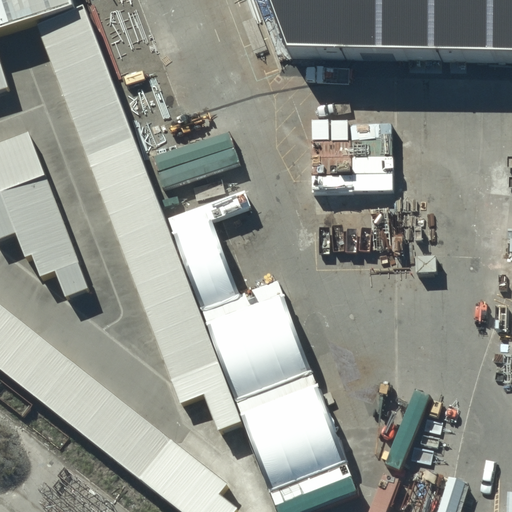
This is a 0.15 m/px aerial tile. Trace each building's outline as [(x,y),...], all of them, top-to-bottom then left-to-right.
[(0,0),(0,73),(6,71),(0,52),(0,6),(22,0),(0,0)] [(242,414),(74,0),(22,0),(196,432),(242,414)] [(511,0),(374,0),(374,7),(511,10),(511,0)] [(511,25),(469,25),(469,61),(511,61),(511,25)] [(398,81),(317,79),(313,216),(394,218),(398,81)] [(91,274),(27,116),(0,127),(0,229),(14,224),(31,267),(53,258),(64,285),(91,274)] [(168,440),(0,307),(0,366),(139,476),(177,511),(257,511),(228,487),(168,440)]
